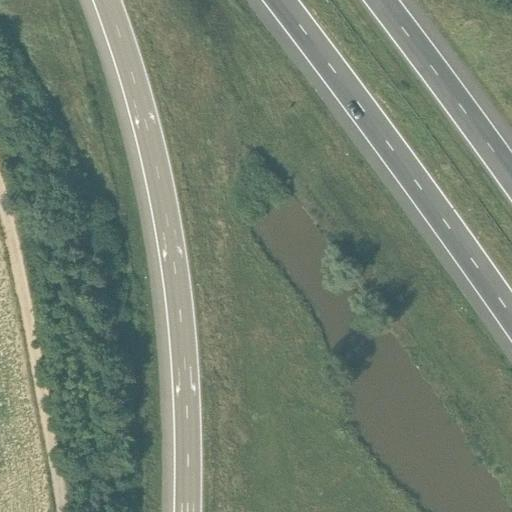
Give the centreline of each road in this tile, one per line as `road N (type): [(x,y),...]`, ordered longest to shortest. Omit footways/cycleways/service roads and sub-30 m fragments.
road 1 (motorway): [(98,0),(134,106),(167,269),(180,511)]
road 2 (motorway): [(266,0),(511,328)]
road 3 (motorway): [(511,166),(387,0)]
